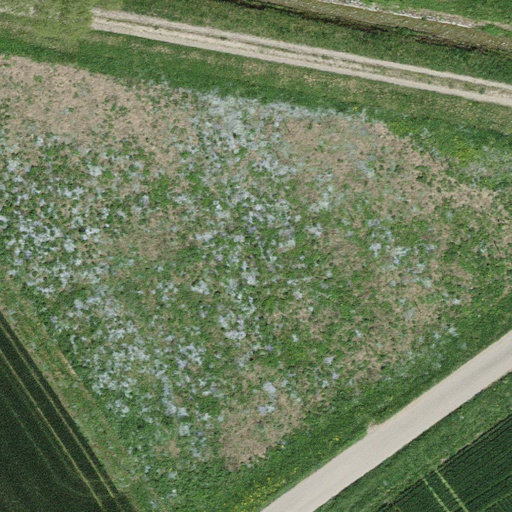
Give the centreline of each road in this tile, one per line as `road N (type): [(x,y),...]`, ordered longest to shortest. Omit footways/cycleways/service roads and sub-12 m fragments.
road 1 (track): [(0,1),(511,102)]
road 2 (unclassified): [(300,511),(511,358)]
